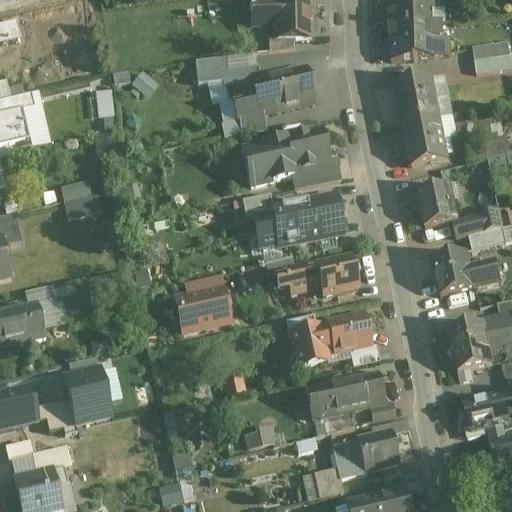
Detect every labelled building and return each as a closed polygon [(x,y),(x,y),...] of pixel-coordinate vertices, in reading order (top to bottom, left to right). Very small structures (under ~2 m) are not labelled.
[(388,0),(389,30),(428,29),(427,14),(433,13),(432,0),(388,0)] [(310,1),(276,1),(276,5),(253,5),(253,27),(276,27),(275,40),(275,41),(294,41),(310,41),(310,1)] [(5,27),(0,27),(0,44),(8,42),(5,27)] [(428,29),(389,30),(391,65),(415,65),(415,62),(434,62),(435,61),(448,60),(447,43),(441,43),(440,28),(429,29),(428,29)] [(294,41),(275,41),(275,40),(269,40),(269,55),(295,52),(294,41)] [(506,47),(472,51),(475,66),(509,61),(506,47)] [(511,60),(509,61),(475,66),(476,79),(511,73),(511,60)] [(267,82),(261,83),(258,71),(228,74),(226,62),(195,66),(197,89),(222,86),(227,107),(233,105),(238,125),(275,116),(267,82)] [(306,73),(267,82),(275,116),(314,107),(306,73)] [(150,83),(141,76),(131,87),(140,95),(150,83)] [(431,81),(395,88),(403,129),(439,122),(453,119),(449,100),(435,102),(431,81)] [(7,82),(0,84),(0,103),(12,100),(7,82)] [(114,119),(112,93),(96,94),(98,120),(114,119)] [(21,112),(0,116),(0,149),(29,143),(21,112)] [(439,122),(403,129),(411,170),(447,163),(439,122)] [(284,145),(246,153),(255,190),(292,182),(293,181),(292,177),(327,168),(327,167),(328,167),(320,135),(284,144),(284,145)] [(501,143),(467,151),(465,154),(468,166),(504,158),(501,143)] [(327,168),(292,177),(293,181),(292,182),(295,194),(340,185),(336,165),(328,167),(327,167),(327,168)] [(450,189),(417,196),(425,231),(458,224),(450,189)] [(64,203),(68,223),(104,215),(99,195),(64,203)] [(335,197),(280,210),(284,229),(339,216),(335,197)] [(26,200),(3,205),(6,218),(9,218),(29,213),(26,200)] [(499,213),(477,219),(481,236),(503,231),(499,213)] [(342,233),(339,216),(284,229),(287,245),(342,233)] [(6,218),(0,219),(0,241),(2,241),(4,249),(15,246),(9,218),(6,218)] [(481,236),(468,240),(472,256),(507,248),(503,231),(481,236)] [(342,233),(287,245),(291,264),(347,252),(342,233)] [(0,241),(0,278),(10,276),(4,249),(2,241),(0,241)] [(466,256),(433,264),(441,299),(474,292),(470,272),(466,256)] [(350,261),(315,269),(319,288),(322,301),(358,293),(350,261)] [(291,264),(265,269),(268,282),(285,277),(295,274),(291,264)] [(495,266),(470,272),(474,291),(499,285),(495,266)] [(295,274),(285,277),(290,299),(309,295),(308,291),(319,288),(315,270),(295,274)] [(186,289),(188,301),(221,293),(218,281),(186,289)] [(84,282),(48,290),(53,310),(62,308),(89,301),(84,282)] [(174,304),(182,338),(229,327),(221,293),(188,301),(174,304)] [(89,301),(62,308),(66,324),(92,318),(89,301)] [(511,303),(497,307),(500,320),(511,317),(511,303)] [(38,307),(0,315),(0,348),(14,346),(15,349),(46,342),(38,307)] [(511,317),(500,320),(487,323),(488,328),(484,329),(489,355),(511,349),(511,317)] [(313,319),(285,326),(288,339),(291,339),(291,337),(316,332),(313,319)] [(363,319),(327,327),(329,334),(333,350),(334,358),(370,350),(363,319)] [(484,326),(449,334),(458,375),(492,368),(489,355),(484,329),(484,326)] [(316,332),(291,337),(291,339),(298,371),(327,365),(324,352),(333,350),(329,334),(321,336),(319,331),(316,332)] [(95,363),(68,369),(71,381),(98,375),(95,363)] [(511,366),(503,369),(507,386),(511,385),(511,366)] [(109,421),(98,375),(71,381),(64,383),(69,403),(75,428),(109,421)] [(376,378),(306,394),(313,425),(322,422),(349,416),(384,409),(376,378)] [(0,435),(37,427),(34,411),(29,392),(0,399),(0,435)] [(511,396),(486,402),(487,404),(466,409),(471,431),(487,427),(492,446),(489,447),(496,477),(511,473),(511,446),(507,448),(506,444),(505,444),(500,425),(506,424),(505,419),(511,417),(511,396)] [(69,403),(34,411),(37,427),(46,425),(48,437),(63,434),(64,440),(77,437),(75,428),(69,403)] [(349,416),(322,422),(326,439),(353,433),(349,416)] [(273,431),(245,434),(247,452),(275,448),(273,431)] [(358,446),(333,451),(337,473),(340,484),(366,479),(365,475),(397,468),(390,435),(358,443),(358,446)] [(29,444),(5,450),(8,465),(11,464),(32,459),(33,458),(29,444)] [(33,458),(32,459),(11,464),(15,482),(52,473),(53,475),(64,472),(72,470),(67,451),(33,458)] [(177,473),(192,469),(188,456),(173,460),(177,473)] [(64,472),(53,475),(57,491),(68,489),(64,472)] [(15,482),(14,482),(20,511),(46,511),(47,511),(60,509),(57,491),(53,475),(52,473),(15,482)] [(337,473),(314,478),(320,502),(343,497),(340,484),(337,473)] [(160,488),(163,507),(193,503),(191,484),(160,488)] [(407,511),(403,494),(368,502),(370,511),(407,511)] [(370,511),(368,502),(348,507),(349,511),(370,511)]
